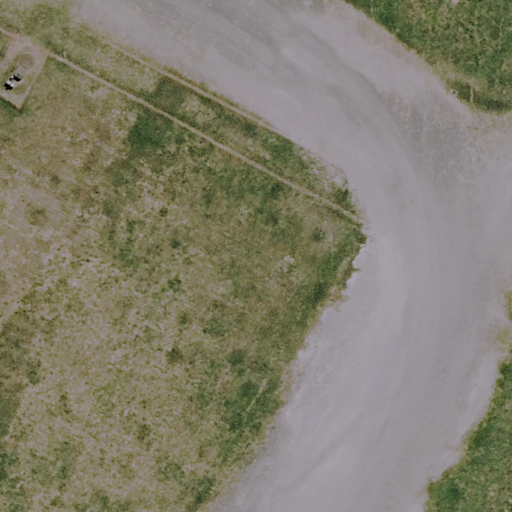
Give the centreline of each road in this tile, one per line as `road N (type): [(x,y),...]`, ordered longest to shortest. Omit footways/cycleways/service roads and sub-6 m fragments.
road 1 (unknown): [(51,0),(480,246)]
road 2 (track): [(296,511),(511,200)]
